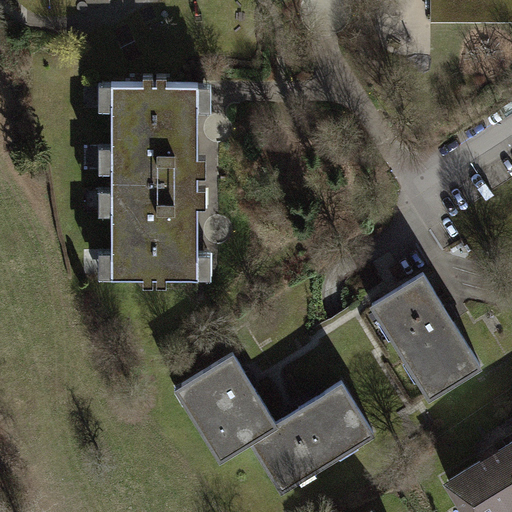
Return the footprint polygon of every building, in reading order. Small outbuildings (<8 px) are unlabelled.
[(511,0),(430,0),(431,20),(511,20),(511,0)] [(111,81),(112,178),(197,177),(197,127),(197,81),(111,81)] [(197,230),(197,177),(112,178),(112,274),(198,274),(197,230)] [(408,280),(374,300),(432,395),(483,363),(457,320),(451,311),(425,269),(408,280)] [(232,347),(176,383),(222,455),(255,435),(278,420),(257,385),(254,381),(252,378),(232,347)] [(290,413),(278,420),(255,435),(287,484),(375,429),(343,379),(298,408),(293,411),(290,413)] [(479,455),(445,476),(467,511),(511,511),(511,434),(493,446),(479,455)]
